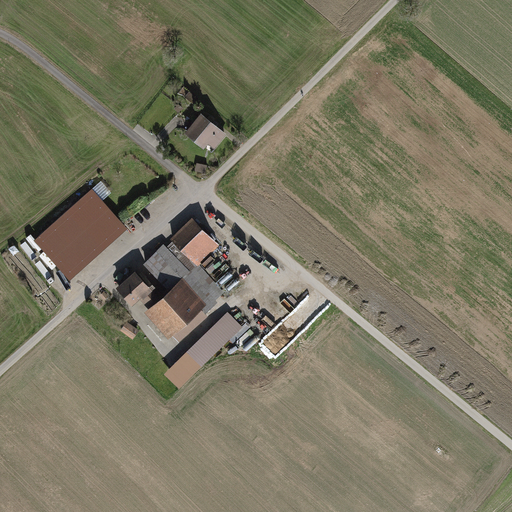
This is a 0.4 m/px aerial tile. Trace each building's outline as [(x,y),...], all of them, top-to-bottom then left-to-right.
[(212,151),(226,134),(201,113),(185,132),(204,148),(206,146),(212,151)] [(207,165),(197,163),(195,171),(206,173),(207,165)] [(67,279),(126,228),(92,189),(33,241),(67,279)] [(221,247),(193,217),(171,238),(199,267),(221,247)] [(183,277),(189,272),(164,244),(144,262),(169,290),(183,277)] [(151,287),(136,268),(117,284),(132,302),(151,287)] [(208,304),(183,277),(169,290),(141,314),(164,340),(172,334),(179,342),(211,314),(204,307),(208,304)] [(243,328),(228,312),(165,373),(181,388),(243,328)] [(124,331),(133,339),(140,332),(131,324),(124,331)]
